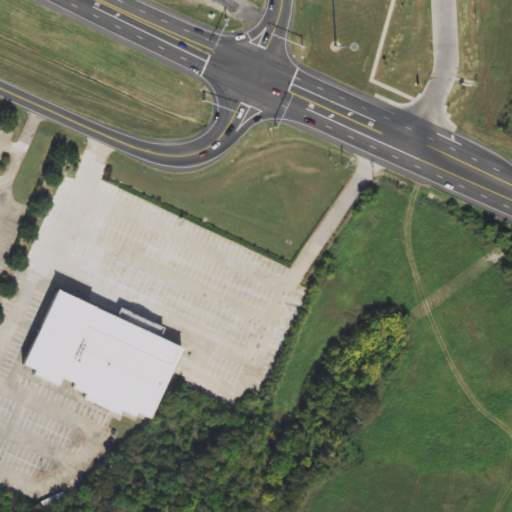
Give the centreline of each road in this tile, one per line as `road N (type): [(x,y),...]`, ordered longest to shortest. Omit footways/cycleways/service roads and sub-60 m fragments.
road 1 (tertiary): [(0,87),(141,151),(186,158),(229,135),(284,0)]
road 2 (primary): [(258,72),(511,188)]
road 3 (trunk): [(100,3),(258,72)]
